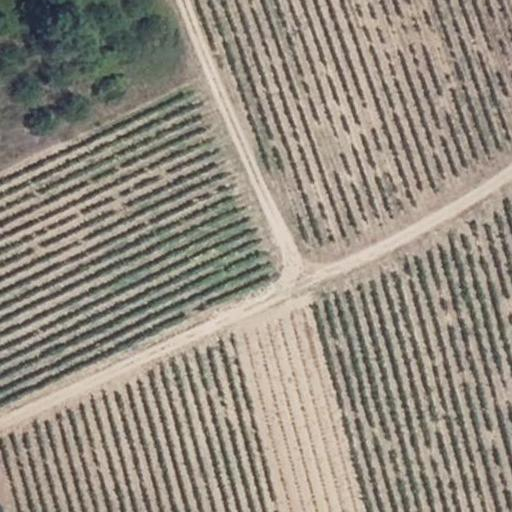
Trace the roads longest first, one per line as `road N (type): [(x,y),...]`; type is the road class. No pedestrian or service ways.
road 1 (track): [(0,421),(494,187),(511,171)]
road 2 (track): [(291,282),(182,0)]
